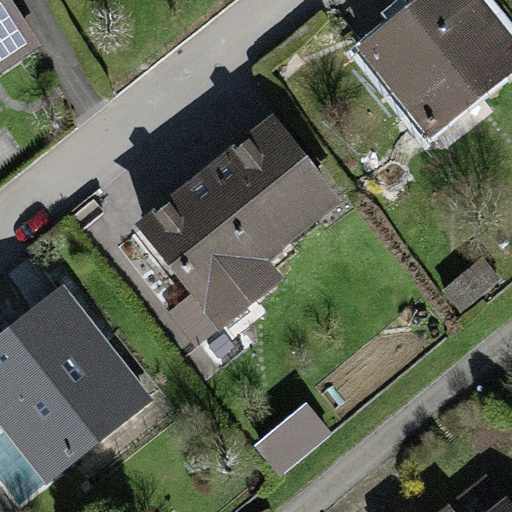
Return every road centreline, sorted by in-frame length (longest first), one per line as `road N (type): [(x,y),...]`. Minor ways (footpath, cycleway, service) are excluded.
road 1 (residential): [(0,238),(294,0)]
road 2 (residential): [(314,511),(511,344)]
